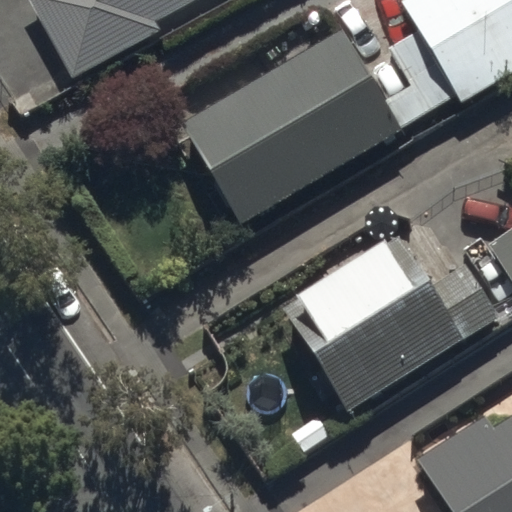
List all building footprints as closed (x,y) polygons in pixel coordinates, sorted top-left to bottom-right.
[(160,27),(207,0),(31,0),(79,83),(164,35),(160,27)] [(511,0),(413,0),(404,6),(421,35),(370,66),(408,130),(459,100),(464,108),(511,78),(511,0)] [(348,35),(185,128),(242,228),(405,135),(348,35)] [(511,235),(491,248),(511,284),(511,235)] [(403,242),(287,312),(348,414),(501,321),(470,269),(433,291),(403,242)] [(511,511),(511,424),(495,435),(485,419),(417,464),(447,511),(511,511)]
